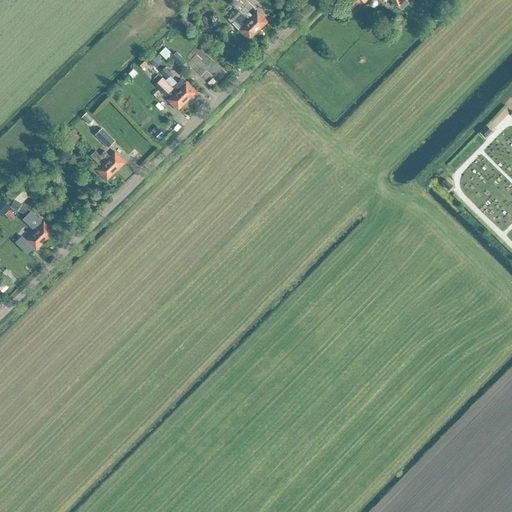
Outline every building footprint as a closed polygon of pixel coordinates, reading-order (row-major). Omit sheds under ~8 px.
[(232,0),(230,2),(241,13),(248,20),(258,31),(268,21),(257,11),(252,16),(246,9),(237,0),(232,0)] [(347,14),(360,1),(359,0),(343,0),(338,5),(347,14)] [(248,20),(241,13),(241,14),(236,10),(229,17),(234,22),(237,19),(243,24),(238,29),(249,40),(258,31),(248,20)] [(168,60),(174,53),(166,46),(160,52),(168,60)] [(181,68),(187,62),(176,52),(171,57),(181,68)] [(134,69),(129,73),(133,77),(138,73),(134,69)] [(174,88),(187,101),(196,92),(186,81),(185,82),(181,79),(177,83),(170,76),(166,80),(173,87),(174,88)] [(187,101),(174,88),(162,77),(154,84),(166,96),(169,93),(171,96),(167,100),(178,110),(187,101)] [(489,122),(495,127),(511,110),(505,105),(489,122)] [(89,124),(94,119),(86,112),(82,117),(89,124)] [(485,139),(493,131),(486,125),(479,132),(485,139)] [(108,148),(115,141),(102,127),(95,134),(108,148)] [(80,137),(73,129),(66,137),(73,144),(80,137)] [(165,135),(160,129),(154,134),(160,140),(165,135)] [(116,171),(100,155),(95,150),(90,155),(98,163),(97,165),(99,167),(96,170),(107,180),(116,171)] [(100,155),(116,171),(125,162),(115,151),(110,156),(104,150),(100,155)] [(449,190),(453,186),(446,178),(442,183),(449,190)] [(19,180),(7,190),(14,198),(26,187),(19,180)] [(15,200),(11,206),(19,211),(23,213),(27,206),(23,204),(15,200)] [(0,203),(0,213),(3,216),(10,209),(3,201),(0,203)] [(8,211),(4,215),(11,221),(15,217),(8,211)] [(58,213),(53,217),(59,223),(63,218),(58,213)] [(34,231),(45,241),(54,232),(44,221),(34,231)] [(36,250),(45,241),(34,231),(25,240),(36,250)]
